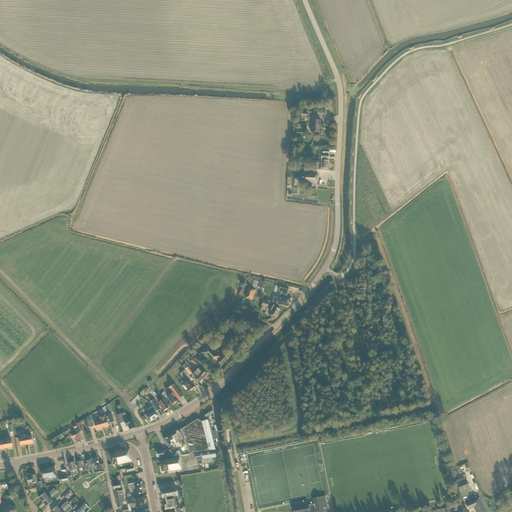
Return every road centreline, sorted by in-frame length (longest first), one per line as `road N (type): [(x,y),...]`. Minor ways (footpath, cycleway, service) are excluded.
road 1 (tertiary): [(140,433),(206,396),(304,295),(333,252),(339,87),(304,0)]
road 2 (track): [(147,431),(0,270)]
road 3 (tertiary): [(12,463),(140,433)]
